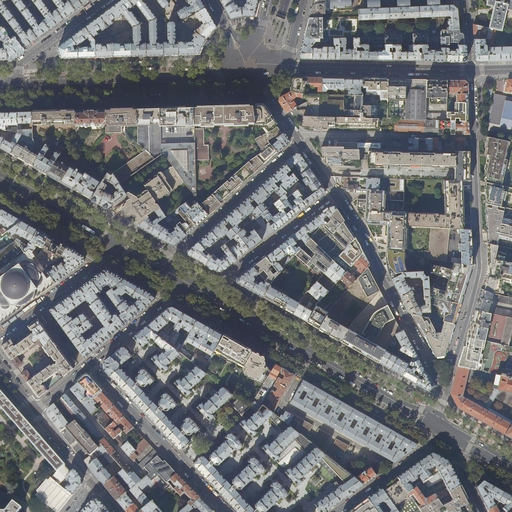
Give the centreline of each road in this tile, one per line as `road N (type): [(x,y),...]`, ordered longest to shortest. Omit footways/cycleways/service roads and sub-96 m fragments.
road 1 (residential): [(444,398),(480,268),(470,70)]
road 2 (secondary): [(204,293),(436,426)]
road 3 (residential): [(444,398),(335,193)]
road 4 (residential): [(266,66),(470,70)]
road 5 (residential): [(89,365),(226,511)]
road 6 (residential): [(159,268),(300,142)]
road 7 (primary): [(14,86),(196,80)]
road 8 (residential): [(335,193),(204,293)]
road 9 (residential): [(0,334),(121,246)]
road 10 (residential): [(436,426),(432,443),(336,511)]
road 11 (secondary): [(5,181),(121,246)]
road 12 (residential): [(35,410),(116,511)]
road 13 (residential): [(105,0),(26,57),(14,86)]
road 14 (residential): [(185,283),(89,365)]
